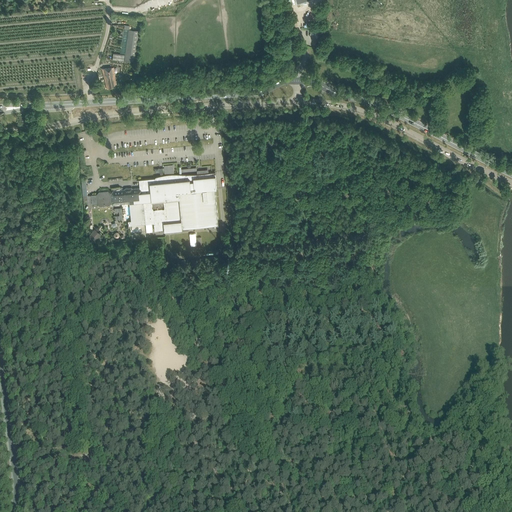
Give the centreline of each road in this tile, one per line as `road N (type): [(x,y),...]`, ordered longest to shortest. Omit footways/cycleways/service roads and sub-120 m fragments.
road 1 (residential): [(72,121),(120,111),(337,103),(511,183)]
road 2 (tertiary): [(511,173),(393,112),(305,80),(258,92),(90,103)]
road 3 (tertiary): [(13,511),(0,361)]
